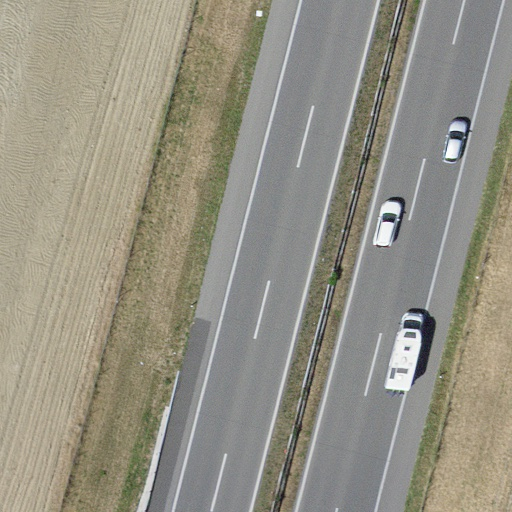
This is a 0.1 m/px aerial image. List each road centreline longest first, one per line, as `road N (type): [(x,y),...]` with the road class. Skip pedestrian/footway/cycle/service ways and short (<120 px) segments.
road 1 (motorway): [(337,511),(465,0)]
road 2 (motorway): [(340,0),(212,511)]
